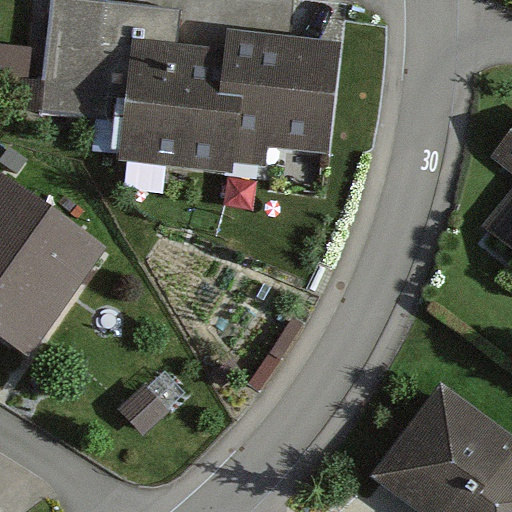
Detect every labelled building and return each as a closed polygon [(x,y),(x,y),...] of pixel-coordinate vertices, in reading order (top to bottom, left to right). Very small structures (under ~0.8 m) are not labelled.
[(192,21),(74,11),(66,107),(147,113),(142,175),(251,184),(255,142),(341,149),(351,36),(247,27),(245,57),(189,52),(192,21)] [(511,141),(497,159),(511,171),(511,214),(505,224),(511,229),(511,141)] [(113,250),(0,176),(0,326),(44,356),(113,250)] [(155,392),(130,410),(149,435),(174,417),(155,392)] [(511,511),(511,440),(452,397),(390,483),(429,511),(511,511)]
